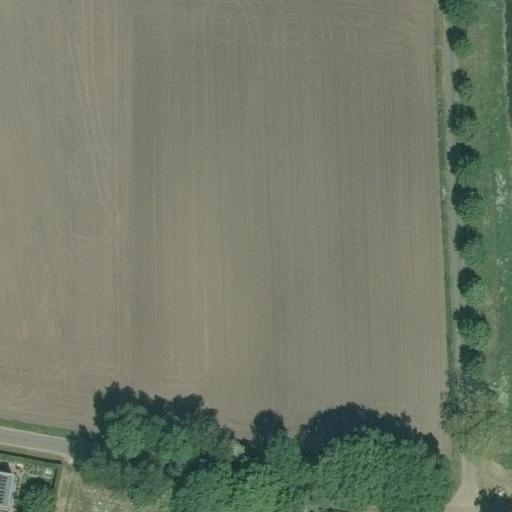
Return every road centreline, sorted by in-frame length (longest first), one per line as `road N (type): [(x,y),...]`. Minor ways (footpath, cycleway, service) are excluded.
road 1 (unclassified): [(466,511),(445,0)]
road 2 (residential): [(0,436),(421,511)]
